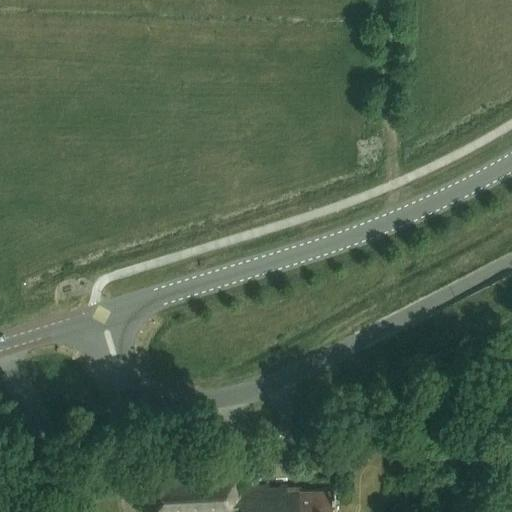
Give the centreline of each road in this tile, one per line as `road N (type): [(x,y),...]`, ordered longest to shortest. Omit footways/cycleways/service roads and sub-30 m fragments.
road 1 (unclassified): [(99,316),(131,388),(149,398),(200,395),(283,376),(511,261)]
road 2 (tertiary): [(99,316),(359,234),(511,162)]
road 3 (track): [(393,0),(390,188)]
